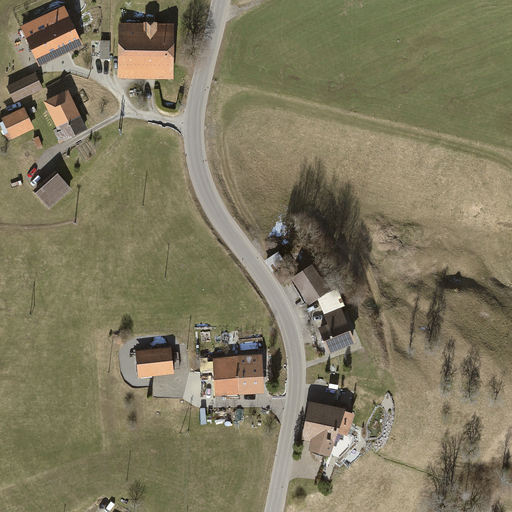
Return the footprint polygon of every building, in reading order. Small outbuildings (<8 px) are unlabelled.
[(25,34),(39,65),(80,46),(62,7),(21,26),(25,34)] [(120,24),(117,79),(174,81),(177,27),(120,24)] [(20,30),(17,25),(6,30),(9,35),(20,30)] [(110,42),(99,41),(99,60),(109,60),(110,42)] [(5,88),(13,104),(41,91),(33,75),(5,88)] [(55,134),(59,142),(87,128),(68,91),(44,103),(58,132),(55,134)] [(2,134),(6,142),(32,129),(22,109),(1,119),(7,132),(2,134)] [(37,137),(31,140),(35,149),(41,147),(37,137)] [(36,193),(49,208),(71,190),(58,175),(36,193)] [(317,267),(295,282),(311,306),(333,292),(317,267)] [(361,347),(346,308),(349,307),(343,293),(321,302),(331,326),(321,330),(333,359),(361,347)] [(315,342),(304,344),(306,361),(317,360),(315,342)] [(170,352),(137,355),(139,377),(173,373),(170,352)] [(258,358),(214,362),(217,395),(261,391),(258,358)] [(351,396),(342,394),(340,401),(349,403),(351,396)] [(305,441),(315,443),(313,452),(333,457),(335,447),(339,448),(342,435),(352,438),(357,414),(313,405),(305,441)]
